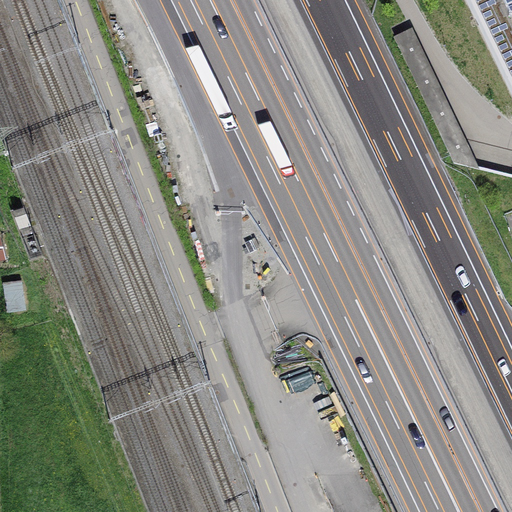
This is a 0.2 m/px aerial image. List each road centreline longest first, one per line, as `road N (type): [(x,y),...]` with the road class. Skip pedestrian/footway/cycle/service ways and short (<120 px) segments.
road 1 (motorway): [(210,0),(355,299)]
road 2 (motorway): [(433,266),(306,0)]
road 3 (motorway): [(355,299),(425,401),(479,511)]
road 4 (motorway): [(355,299),(392,416),(439,511)]
road 5 (motorway): [(511,470),(471,385),(433,266)]
road 6 (motorway): [(511,392),(433,266)]
